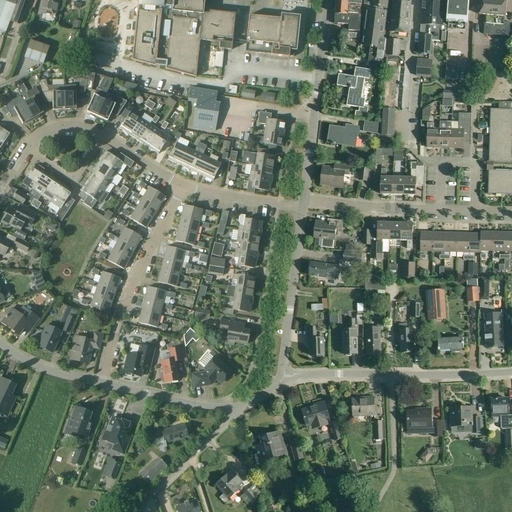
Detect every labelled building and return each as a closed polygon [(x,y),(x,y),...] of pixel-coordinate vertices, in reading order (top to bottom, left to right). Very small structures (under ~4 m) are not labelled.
[(0,0),(0,31),(5,34),(14,10),(16,0),(0,0)] [(19,25),(26,2),(20,0),(17,0),(11,22),(19,25)] [(56,17),(59,0),(43,0),(41,14),(53,16),(53,18),(54,18),(55,17),(56,17)] [(133,0),(139,1),(138,4),(132,60),(155,67),(155,66),(165,68),(165,69),(166,69),(173,0),(133,0)] [(204,1),(189,0),(173,0),(166,69),(196,77),(199,41),(202,11),(203,11),(204,1)] [(361,7),(361,0),(336,0),(336,13),(335,13),(335,23),(349,24),(349,30),(360,31),(361,15),(360,15),(361,7)] [(368,5),(367,12),(386,15),(386,8),(387,8),(388,0),(372,0),(372,6),(368,5)] [(411,0),(393,0),(390,31),(408,33),(411,0)] [(422,0),(420,24),(421,24),(420,35),(419,53),(429,54),(431,29),(431,25),(429,24),(430,22),(432,23),(433,10),(438,10),(439,7),(446,8),(446,0),(422,0)] [(448,0),(447,22),(448,22),(447,32),(467,33),(469,0),(448,0)] [(507,0),(479,0),(479,14),(487,15),(486,20),(485,20),(484,34),(509,36),(510,22),(504,22),(505,17),(506,17),(507,0)] [(447,26),(444,26),(446,11),(446,8),(439,7),(438,10),(433,10),(432,23),(430,22),(429,24),(431,25),(431,29),(429,54),(430,54),(431,54),(432,43),(431,43),(432,41),(445,42),(447,26)] [(235,14),(218,12),(203,11),(202,11),(199,41),(215,42),(219,43),(218,49),(224,50),(231,51),(233,33),(234,32),(235,30),(236,28),(235,26),(234,25),(235,14)] [(362,45),(370,46),(368,67),(382,69),(385,48),(386,39),(383,39),(386,15),(367,12),(362,45)] [(281,19),(274,18),(249,16),(246,43),(245,52),(270,55),(271,55),(271,56),(288,57),(294,57),(294,50),(295,50),(296,44),(298,17),(281,15),(281,19)] [(388,39),(387,56),(398,56),(399,56),(399,50),(405,51),(406,41),(388,39)] [(23,57),(43,65),(50,47),(30,40),(23,57)] [(94,51),(96,44),(82,40),(80,47),(94,51)] [(222,68),(223,53),(218,52),(216,52),(214,67),(218,67),(222,68)] [(432,60),(418,59),(417,76),(431,77),(432,60)] [(387,64),(385,85),(399,86),(399,79),(398,79),(399,68),(393,68),(393,62),(389,62),(389,64),(387,64)] [(365,99),(362,99),(365,79),(370,79),(371,71),(356,68),(355,78),(340,76),(339,85),(349,87),(349,88),(350,89),(347,106),(360,108),(359,111),(356,111),(355,116),(366,118),(368,107),(364,106),(365,99)] [(458,69),(446,68),(445,78),(457,79),(458,69)] [(85,89),(86,89),(92,90),(94,78),(88,77),(87,80),(85,89)] [(50,97),(52,97),(53,110),(57,110),(57,111),(64,112),(64,91),(64,86),(47,86),(46,79),(39,81),(44,98),(50,97)] [(87,80),(81,79),(79,91),(85,92),(86,89),(85,89),(87,80)] [(384,103),(384,109),(390,109),(390,104),(397,104),(397,93),(398,93),(399,86),(385,85),(384,103)] [(64,86),(64,91),(64,112),(71,111),(71,110),(76,110),(76,91),(75,86),(64,86)] [(228,94),(236,95),(237,87),(229,86),(228,94)] [(29,99),(23,102),(34,121),(39,117),(39,116),(43,113),(36,101),(42,98),(36,88),(26,93),(29,99)] [(190,88),(188,100),(188,101),(197,103),(192,128),(214,132),(219,104),(213,103),(213,99),(215,99),(216,92),(190,88)] [(90,115),(96,119),(104,100),(107,94),(101,91),(96,89),(86,112),(90,114),(90,115)] [(242,90),(241,97),(253,99),(254,92),(242,90)] [(461,91),(444,91),(443,99),(460,100),(461,91)] [(104,100),(96,119),(102,121),(103,120),(107,122),(112,110),(119,113),(127,102),(107,93),(107,94),(104,100)] [(263,93),(262,100),(273,102),(274,95),(263,93)] [(27,123),(34,121),(23,102),(20,96),(4,105),(10,116),(16,113),(22,125),(27,122),(27,123)] [(129,136),(141,119),(131,112),(133,108),(128,105),(121,115),(126,118),(120,128),(119,128),(119,129),(123,131),(127,136),(128,135),(129,136)] [(394,135),(395,110),(390,109),(384,109),(383,134),(394,135)] [(511,109),(510,109),(500,109),(491,109),(490,122),(511,122),(511,109)] [(266,125),(265,132),(283,135),(285,122),(270,120),(271,114),(259,112),(257,124),(266,125)] [(464,133),(471,133),(471,113),(460,113),(459,122),(459,129),(452,129),(451,148),(464,148),(464,133)] [(150,125),(141,119),(129,136),(138,142),(150,125)] [(365,122),(363,132),(378,134),(379,124),(365,122)] [(447,129),(440,129),(439,148),(451,148),(452,129),(452,122),(447,122),(447,129)] [(511,122),(490,122),(490,135),(511,135),(511,122)] [(427,147),(439,148),(440,129),(434,129),(434,123),(428,123),(427,147)] [(159,131),(150,125),(138,142),(147,148),(159,131)] [(331,126),(328,142),(356,147),(359,127),(347,125),(346,129),(331,126)] [(0,142),(5,146),(6,145),(7,146),(9,140),(12,136),(11,135),(0,128),(0,142)] [(159,131),(147,148),(149,148),(148,150),(154,152),(158,154),(169,137),(159,131)] [(283,135),(265,132),(264,138),(255,137),(254,142),(281,147),(283,135)] [(511,135),(490,135),(490,149),(511,149),(511,135)] [(168,160),(179,165),(187,148),(176,143),(168,160)] [(187,148),(179,165),(184,168),(189,172),(189,170),(191,171),(198,153),(187,148)] [(488,162),(487,166),(493,166),(493,162),(511,162),(511,149),(490,149),(489,162),(488,162)] [(235,163),(236,157),(237,152),(231,151),(229,162),(235,163)] [(99,162),(116,173),(123,163),(130,168),(134,163),(120,153),(116,159),(106,152),(103,156),(98,160),(100,161),(99,162)] [(209,158),(198,153),(191,171),(192,171),(191,173),(197,174),(201,176),(209,158)] [(250,165),(255,166),(272,168),(274,157),(250,153),(249,165),(250,165)] [(211,155),(209,158),(201,176),(213,181),(213,180),(221,164),(217,162),(218,158),(211,155)] [(110,182),(116,173),(99,162),(93,171),(110,182)] [(271,180),(272,176),(273,175),(274,170),(272,168),(255,166),(250,165),(249,175),(250,175),(250,177),(271,180)] [(323,167),(321,185),(343,187),(344,174),(348,175),(349,167),(335,165),(335,168),(323,167)] [(22,183),(32,190),(43,173),(42,172),(43,171),(37,169),(33,166),(33,167),(22,183)] [(405,178),(404,195),(408,195),(410,196),(412,196),(414,195),(416,195),(416,176),(424,177),(424,167),(417,166),(416,170),(411,170),(411,178),(405,178)] [(493,170),(493,166),(487,166),(487,170),(489,170),(488,194),(501,194),(502,170),(496,170),(493,170)] [(368,181),(369,171),(370,169),(360,168),(359,180),(368,181)] [(389,194),(393,194),(393,177),(387,177),(387,169),(382,169),(381,194),(383,194),(385,196),(387,196),(389,195),(389,194)] [(501,194),(511,194),(511,170),(509,170),(502,170),(501,194)] [(104,191),(110,182),(93,171),(87,180),(104,191)] [(52,179),(43,173),(32,190),(41,196),(52,179)] [(270,183),(271,180),(250,177),(249,182),(252,182),(251,189),(268,191),(269,183),(270,183)] [(393,177),(393,194),(404,195),(405,178),(393,177)] [(61,185),(52,179),(41,196),(50,202),(61,185)] [(104,191),(87,180),(86,181),(85,180),(83,186),(80,190),(80,191),(81,191),(97,202),(104,191)] [(63,186),(61,185),(50,202),(60,209),(55,217),(62,221),(75,201),(68,197),(71,192),(72,192),(68,189),(64,185),(63,186)] [(149,187),(143,198),(159,208),(161,203),(166,199),(164,198),(165,197),(149,187)] [(22,204),(27,196),(17,190),(12,197),(22,204)] [(136,208),(152,218),(159,208),(143,198),(136,208)] [(182,213),(181,217),(199,222),(202,210),(184,205),(184,207),(182,207),(182,213)] [(20,206),(17,212),(8,207),(7,210),(8,210),(6,213),(1,223),(5,225),(8,224),(20,230),(24,223),(30,226),(36,214),(20,206)] [(152,218),(136,208),(130,219),(146,229),(152,218)] [(103,217),(109,221),(113,214),(107,211),(103,217)] [(178,229),(196,234),(199,222),(181,217),(178,229)] [(239,227),(239,231),(260,234),(261,231),(260,230),(261,222),(244,220),(243,227),(239,227)] [(334,247),(335,240),(336,229),(342,230),(343,221),(331,220),(328,223),(316,221),(315,237),(324,239),(323,245),(334,247)] [(220,221),(217,233),(223,234),(226,223),(220,221)] [(377,243),(371,242),(371,245),(371,259),(382,259),(383,240),(389,240),(390,223),(386,223),(386,222),(384,221),(382,221),(380,222),(380,223),(378,222),(377,243)] [(401,223),(401,240),(407,241),(407,249),(412,249),(413,223),(411,223),(409,222),(407,222),(405,223),(401,223)] [(389,240),(401,240),(401,223),(390,223),(389,240)] [(124,228),(119,239),(135,248),(138,244),(142,239),(141,238),(141,237),(124,228)] [(196,234),(178,229),(175,241),(193,246),(196,234)] [(260,238),(260,234),(239,231),(237,242),(241,243),(258,245),(259,238),(260,238)] [(421,251),(433,251),(433,233),(421,232),(421,251)] [(481,251),(493,251),(494,232),(481,232),(481,234),(482,234),(481,253),(481,251)] [(506,233),(494,232),(493,251),(505,251),(506,233)] [(433,251),(445,252),(445,233),(433,233),(433,251)] [(445,252),(457,252),(457,233),(445,233),(445,252)] [(457,252),(469,252),(469,234),(457,233),(457,252)] [(469,252),(481,253),(482,234),(481,234),(469,234),(469,252)] [(0,253),(4,256),(10,242),(0,237),(0,253)] [(17,239),(13,246),(26,252),(29,246),(17,239)] [(130,259),(135,248),(119,239),(113,250),(130,259)] [(236,249),(235,253),(257,257),(257,253),(256,253),(258,245),(241,243),(240,250),(236,249)] [(164,259),(182,263),(185,251),(167,247),(166,248),(164,248),(165,254),(164,259)] [(222,251),(219,250),(213,249),(211,255),(221,257),(222,251)] [(130,259),(113,250),(107,261),(124,270),(130,259)] [(355,263),(361,263),(362,259),(370,259),(370,254),(352,252),(345,252),(344,251),(343,261),(344,261),(343,265),(354,267),(355,263)] [(257,257),(235,253),(234,257),(238,258),(237,265),(254,268),(255,260),(256,260),(257,257)] [(211,258),(209,266),(223,268),(224,260),(211,258)] [(182,263),(164,259),(161,271),(179,275),(182,263)] [(308,274),(310,275),(326,278),(326,273),(338,275),(339,266),(311,263),(311,269),(308,270),(308,274)] [(403,263),(403,277),(415,277),(415,263),(403,263)] [(223,268),(209,266),(208,274),(222,276),(223,268)] [(179,275),(161,271),(158,283),(176,287),(179,275)] [(102,272),(98,284),(116,290),(118,286),(121,281),(120,280),(120,279),(102,272)] [(236,287),(252,290),(254,278),(233,275),(231,286),(236,287)] [(31,284),(34,291),(43,287),(40,279),(31,284)] [(367,281),(366,289),(385,290),(386,282),(367,281)] [(98,284),(94,295),(112,302),(116,290),(98,284)] [(144,299),(163,304),(166,292),(147,287),(147,289),(145,288),(145,294),(144,299)] [(236,287),(234,298),(252,301),(252,298),(251,298),(252,290),(236,287)] [(478,288),(468,289),(468,302),(479,301),(478,288)] [(444,290),(427,291),(429,320),(446,319),(444,290)] [(112,302),(94,295),(90,307),(108,313),(112,302)] [(252,301),(234,298),(232,310),(249,313),(250,305),(251,305),(252,301)] [(144,299),(141,311),(160,316),(163,304),(144,299)] [(327,299),(323,299),(323,304),(313,304),(313,310),(324,310),(324,309),(328,309),(327,299)] [(412,303),(412,318),(420,318),(420,303),(412,303)] [(18,335),(23,329),(25,326),(31,330),(38,319),(23,308),(18,314),(11,309),(1,322),(18,335)] [(194,316),(201,317),(203,310),(196,309),(194,316)] [(487,325),(486,325),(487,347),(487,348),(503,347),(503,346),(502,346),(502,333),(503,332),(503,333),(502,310),(501,310),(502,313),(487,314),(487,325)] [(160,316),(141,311),(138,323),(157,328),(160,316)] [(68,316),(62,330),(69,333),(75,319),(68,316)] [(237,328),(238,322),(221,319),(219,331),(227,332),(225,344),(234,345),(234,342),(246,345),(249,331),(237,328)] [(46,325),(37,346),(52,353),(61,332),(46,325)] [(400,325),(400,330),(401,353),(414,352),(413,336),(413,329),(407,330),(407,325),(400,325)] [(309,339),(310,339),(311,356),(317,356),(318,357),(321,357),(322,355),(324,355),(324,338),(316,339),(315,327),(308,327),(309,339)] [(368,354),(373,354),(373,356),(374,357),(379,357),(380,355),(380,354),(381,354),(380,327),(367,328),(368,354)] [(343,330),(344,338),(343,338),(344,354),(346,354),(347,356),(351,356),(352,354),(357,354),(357,338),(356,329),(343,330)] [(73,347),(70,360),(88,364),(92,348),(98,349),(102,335),(94,333),(92,341),(75,337),(72,347),(73,347)] [(452,353),(458,352),(460,349),(464,349),(463,345),(467,344),(467,338),(438,340),(438,347),(438,351),(440,351),(451,350),(451,349),(452,349),(452,353)] [(131,375),(140,377),(144,364),(150,365),(154,349),(140,346),(139,349),(141,350),(141,352),(139,352),(137,357),(127,354),(123,373),(125,373),(125,375),(131,377),(131,375)] [(161,362),(165,383),(179,380),(176,361),(181,360),(179,348),(169,350),(171,360),(161,362)] [(204,373),(192,375),(194,388),(211,385),(213,383),(213,382),(216,378),(222,383),(231,372),(223,365),(224,364),(218,358),(217,359),(214,357),(204,368),(207,370),(204,373)] [(0,413),(5,416),(8,409),(9,410),(13,402),(8,399),(15,385),(0,379),(0,413)] [(375,416),(374,397),(366,397),(366,399),(353,399),(353,415),(367,415),(367,416),(375,416)] [(511,415),(509,415),(508,399),(492,399),(492,417),(501,416),(501,428),(503,429),(511,428),(511,415)] [(307,426),(311,424),(312,429),(328,425),(327,420),(330,419),(325,401),(315,404),(316,406),(303,410),(305,416),(304,417),(307,426)] [(79,407),(79,409),(75,407),(71,420),(69,420),(64,434),(73,437),(75,433),(86,437),(91,423),(88,421),(91,413),(84,411),(85,409),(79,407)] [(473,418),(472,407),(445,409),(451,409),(452,427),(473,426),(473,432),(482,432),(481,417),(473,418)] [(407,412),(408,429),(432,428),(431,409),(422,409),(422,411),(407,412)] [(122,441),(129,423),(121,420),(121,422),(111,418),(106,432),(105,432),(101,440),(114,445),(112,451),(123,455),(128,443),(122,441)] [(330,423),(334,437),(335,441),(341,439),(336,421),(330,423)] [(441,421),(434,421),(434,437),(442,437),(441,421)] [(165,443),(172,441),(187,437),(184,425),(168,429),(169,430),(162,432),(163,438),(156,440),(157,445),(165,443)] [(278,432),(262,436),(264,443),(256,446),(261,464),(270,461),(269,458),(286,453),(284,445),(282,446),(278,432)] [(289,440),(295,461),(305,459),(299,437),(289,440)] [(71,462),(81,466),(86,452),(77,448),(71,462)] [(139,475),(149,486),(168,468),(159,458),(155,463),(153,461),(139,475)] [(114,481),(120,463),(112,460),(105,477),(114,481)] [(219,497),(224,503),(245,485),(232,470),(217,484),(224,493),(219,497)] [(326,479),(324,470),(313,473),(315,483),(326,479)] [(123,486),(117,483),(113,491),(119,494),(123,486)] [(251,488),(241,496),(248,503),(257,496),(251,488)] [(187,502),(184,503),(184,504),(184,505),(175,508),(177,511),(200,511),(196,500),(188,503),(187,502)]
